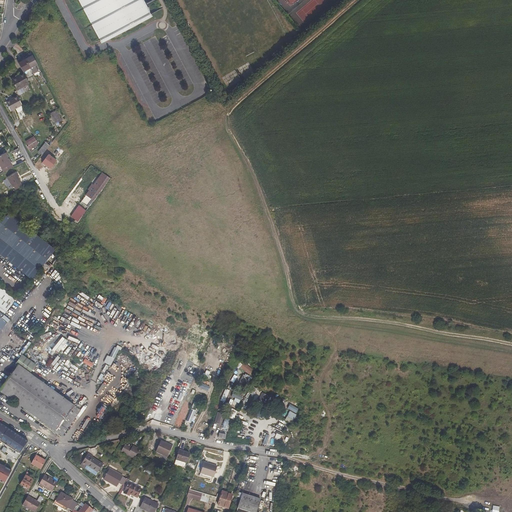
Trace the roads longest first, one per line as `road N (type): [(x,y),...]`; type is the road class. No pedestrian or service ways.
road 1 (track): [(356,0),(228,112),(293,298),(311,318),(511,343)]
road 2 (residential): [(282,456),(157,428),(56,456)]
road 3 (track): [(282,456),(473,506)]
